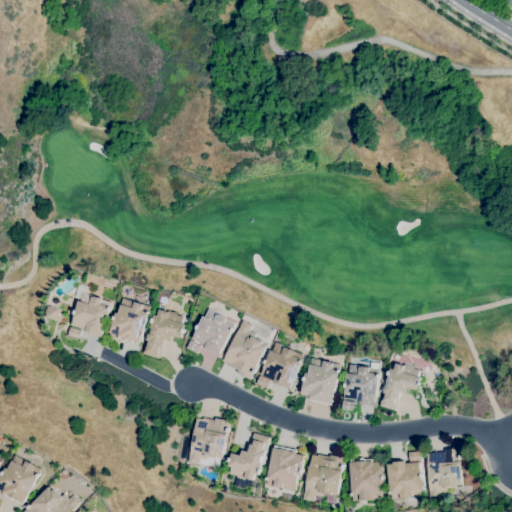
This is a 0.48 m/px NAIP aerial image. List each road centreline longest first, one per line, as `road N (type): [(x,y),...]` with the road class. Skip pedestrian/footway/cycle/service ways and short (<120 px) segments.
road 1 (residential): [(496,436),(444,426),(348,433),(162,383),(93,351)]
road 2 (residential): [(496,436),(494,460),(511,483),(504,425),(496,436)]
